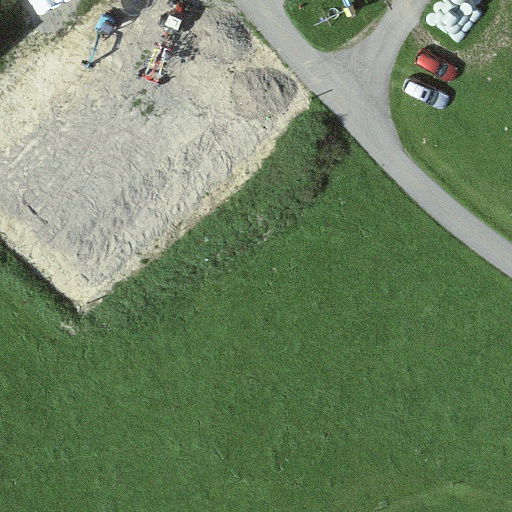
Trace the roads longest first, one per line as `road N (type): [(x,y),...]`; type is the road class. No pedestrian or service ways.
road 1 (unclassified): [(511,257),(448,213),(345,101)]
road 2 (unclassified): [(345,101),(252,0)]
road 3 (unclassified): [(345,101),(421,0)]
